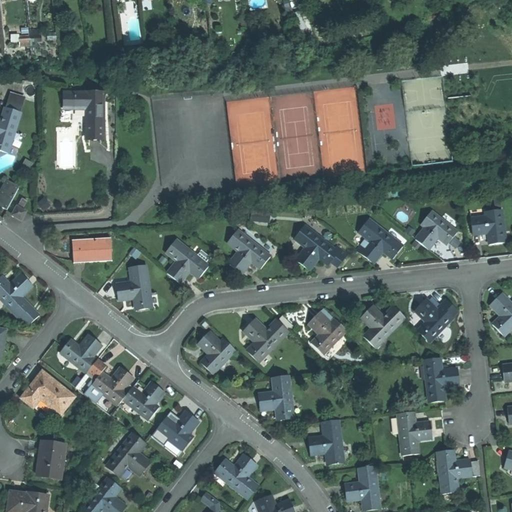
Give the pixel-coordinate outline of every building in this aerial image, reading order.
[(300,6),(292,8),(297,27),(298,29),(306,27),(300,6)] [(75,108),(75,93),(65,93),(65,108),(75,108)] [(103,137),(103,93),(75,93),(75,108),(86,108),(86,137),(96,137),(103,137)] [(8,95),(4,108),(18,112),(22,99),(8,95)] [(0,149),(6,152),(8,152),(19,112),(18,112),(4,108),(1,120),(0,119),(0,149)] [(6,209),(19,186),(7,179),(0,191),(0,205),(1,206),(6,209)] [(21,197),(16,206),(22,209),(26,200),(21,197)] [(16,206),(12,214),(14,215),(21,219),(25,211),(22,209),(16,206)] [(426,226),(415,239),(428,249),(434,241),(439,236),(442,239),(444,236),(449,240),(456,231),(430,209),(420,222),(426,226)] [(505,244),(502,210),(487,212),(487,217),(472,218),(473,234),(489,233),(490,245),(497,244),(505,244)] [(252,211),(251,221),(270,221),(271,212),(252,211)] [(371,240),(361,253),(373,263),(384,250),(389,254),(392,257),(393,258),(398,252),(403,246),(369,219),(359,231),(367,237),(371,240)] [(307,247),(296,260),(309,270),(320,257),(325,261),(327,259),(331,262),(335,258),(339,252),(306,225),(295,238),(307,247)] [(271,257),(238,231),(228,243),(239,252),(229,264),(241,274),(251,261),(256,265),(258,263),(263,266),(267,261),(271,257)] [(371,240),(367,237),(357,250),(361,253),(371,240)] [(111,238),(72,240),(72,252),(73,263),(113,260),(111,238)] [(176,260),(166,273),(179,283),(189,270),(194,274),(196,272),(201,275),(205,270),(209,266),(205,263),(196,255),(175,238),(165,251),(176,260)] [(201,249),(196,255),(205,263),(210,257),(201,249)] [(151,307),(146,264),(130,266),(132,281),(116,283),(117,292),(118,298),(134,296),(135,302),(137,302),(138,308),(151,307)] [(0,280),(0,298),(19,318),(20,317),(28,326),(39,316),(20,297),(32,286),(25,279),(22,275),(10,286),(2,278),(0,280)] [(494,327),(503,336),(511,327),(511,304),(501,294),(495,300),(491,304),(502,315),(497,320),(499,322),(494,327)] [(421,333),(430,342),(452,321),(450,319),(457,313),(446,302),(439,308),(441,310),(437,313),(426,302),(420,307),(415,313),(426,324),(424,326),(426,328),(421,333)] [(375,348),(405,318),(394,307),(384,317),(373,306),(367,311),(361,317),(372,328),(368,332),(369,334),(365,338),(375,348)] [(323,354),(346,330),(334,319),(331,322),(320,311),(314,317),(308,322),(320,333),(315,338),(317,340),(313,344),(323,354)] [(277,320),(287,331),(293,325),(282,315),(277,320)] [(277,320),(276,320),(266,330),(255,319),(250,325),(244,331),(255,342),(251,346),(253,348),(249,352),(258,361),(287,331),(277,320)] [(235,350),(224,339),(220,343),(209,332),(202,338),(198,343),(209,354),(205,359),(207,361),(203,365),(212,374),(235,350)] [(89,370),(96,361),(91,357),(102,344),(95,339),(90,335),(80,347),(74,343),(73,345),(68,341),(59,352),(86,373),(89,370)] [(437,359),(425,360),(429,402),(445,401),(443,386),(459,385),(458,376),(458,369),(441,371),(441,364),(437,364),(437,359)] [(96,361),(89,370),(96,380),(101,373),(106,367),(97,360),(96,361)] [(511,364),(502,366),(503,374),(504,382),(511,380),(511,364)] [(111,380),(101,373),(96,380),(91,385),(118,406),(123,399),(128,393),(123,390),(133,377),(126,372),(121,368),(111,380)] [(31,385),(21,397),(32,406),(39,397),(59,413),(72,397),(60,388),(60,387),(58,389),(52,384),(53,382),(50,380),(41,372),(31,385)] [(293,418),(288,376),(272,378),(274,392),(258,394),(259,402),(260,410),(275,408),(276,415),(279,414),(280,420),(293,418)] [(60,387),(60,388),(62,385),(52,377),(50,380),(53,382),(60,387)] [(128,393),(123,399),(149,420),(159,408),(155,404),(158,400),(161,396),(165,391),(158,386),(152,381),(142,394),(133,387),(128,393)] [(167,416),(157,429),(169,438),(183,449),(192,437),(188,434),(198,421),(192,416),(186,411),(176,424),(167,416)] [(413,412),(398,414),(402,456),(417,454),(416,439),(432,438),(431,430),(430,423),(415,425),(413,412)] [(343,462),(338,421),(322,422),(324,436),(309,438),(310,448),(311,454),(326,453),(328,464),(343,462)] [(169,438),(157,429),(152,435),(164,444),(169,438)] [(145,443),(133,433),(106,466),(118,476),(127,465),(140,475),(145,469),(150,463),(137,453),(145,443)] [(38,463),(37,475),(56,477),(59,460),(62,460),(65,444),(42,441),(40,449),(39,457),(38,463)] [(446,451),(437,452),(442,494),(457,492),(456,478),(472,476),(471,461),(470,460),(462,461),(454,461),(453,450),(446,451)] [(215,472),(248,499),(258,486),(247,478),(257,465),(250,459),(244,455),(234,468),(225,460),(215,472)] [(471,461),(472,476),(479,475),(478,460),(471,461)] [(379,509),(374,467),(358,469),(360,483),(345,484),(345,492),(346,501),(362,499),(363,511),(379,509)] [(120,488),(108,478),(82,510),(85,511),(100,511),(103,508),(108,511),(120,511),(121,511),(125,506),(113,496),(120,488)] [(44,511),(48,494),(34,492),(34,495),(28,494),(19,493),(11,491),(8,510),(20,511),(44,511)] [(219,502),(207,492),(201,500),(210,507),(210,511),(220,510),(219,502)] [(256,501),(260,511),(294,511),(292,507),(290,500),(275,506),(273,501),(270,502),(268,496),(256,501)]
